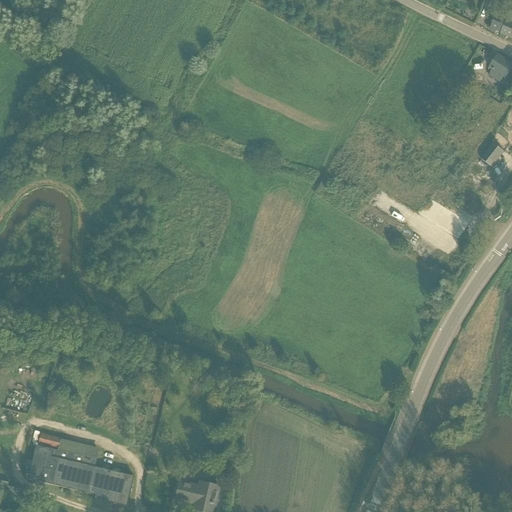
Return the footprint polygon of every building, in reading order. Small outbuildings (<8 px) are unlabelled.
[(486,0),(483,7),(493,11),(497,0),(486,0)] [(508,16),(507,19),(501,33),(500,34),(511,39),(511,12),(511,11),(508,16)] [(497,15),(490,28),(501,33),(507,19),(500,16),(497,15)] [(505,78),(508,74),(511,67),(511,64),(497,55),(489,68),(490,69),(487,74),(500,82),(503,77),(505,78)] [(401,138),(402,115),(381,114),(380,137),(401,138)] [(493,143),(481,159),(491,167),(504,152),(493,143)] [(415,209),(426,191),(356,151),(338,182),(365,197),(372,185),(415,209)] [(478,214),(496,189),(469,170),(452,195),(478,214)] [(38,445),(57,449),(59,439),(40,435),(38,445)] [(96,460),(52,450),(37,447),(29,480),(52,486),(95,496),(94,500),(126,507),(133,477),(94,468),(96,460)] [(179,481),(175,499),(194,504),(193,510),(195,510),(195,511),(198,511),(200,511),(201,511),(203,511),(210,511),(212,505),(214,505),(218,486),(217,486),(199,482),(199,486),(179,481)]
